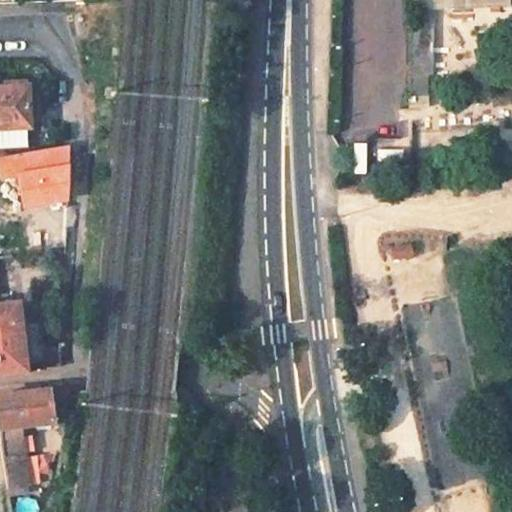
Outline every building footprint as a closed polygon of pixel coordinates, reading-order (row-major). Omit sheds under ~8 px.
[(466,8),(465,0),(408,0),(408,9),(466,8)] [(430,96),(430,11),(408,11),(408,96),(430,96)] [(511,78),(485,81),(488,105),(511,102),(511,78)] [(0,87),(0,127),(28,127),(26,87),(0,87)] [(511,108),(412,118),(417,173),(511,163),(511,108)] [(408,246),(389,250),(391,260),(410,256),(408,246)] [(425,302),(405,306),(428,424),(426,424),(432,454),(452,450),(451,448),(460,447),(455,421),(439,337),(459,333),(452,299),(425,304),(425,302)] [(0,374),(25,373),(17,303),(0,305),(0,374)] [(0,428),(52,422),(50,392),(49,389),(0,393),(0,428)] [(0,442),(7,487),(27,484),(21,439),(0,442)] [(32,460),(34,480),(49,479),(47,458),(32,460)]
